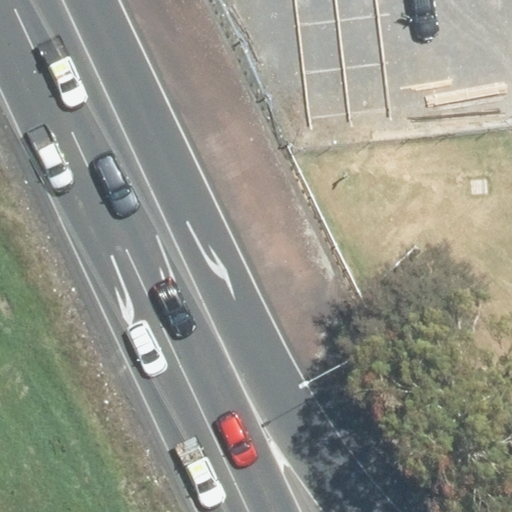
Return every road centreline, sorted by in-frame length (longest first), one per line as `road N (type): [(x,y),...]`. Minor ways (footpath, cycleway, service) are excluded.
road 1 (motorway): [(42,0),(228,401)]
road 2 (motorway): [(228,401),(355,511)]
